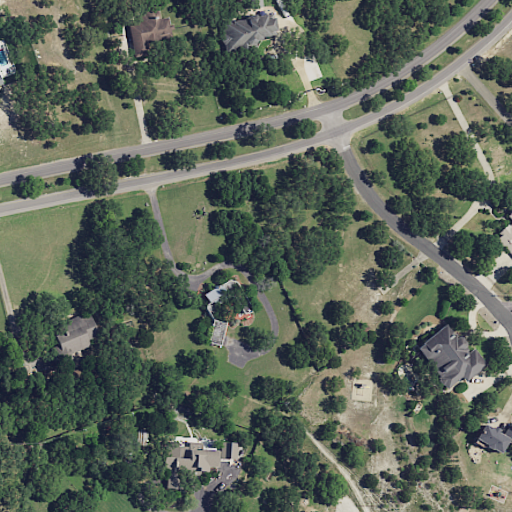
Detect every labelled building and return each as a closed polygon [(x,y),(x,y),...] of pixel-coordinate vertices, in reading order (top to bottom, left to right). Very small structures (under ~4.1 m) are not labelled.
[(127,24),(132,56),(149,54),(147,42),(171,38),(168,17),(159,18),(158,9),(133,13),(134,23),(127,24)] [(274,37),(269,13),(219,24),(224,48),(274,37)] [(511,261),(511,206),(503,214),(507,220),(490,235),(511,261)] [(218,345),(221,324),(218,316),(221,297),(231,298),(238,314),(247,310),(235,281),(228,280),(199,293),(203,301),(202,304),(209,319),(205,342),(218,345)] [(90,345),(88,340),(97,336),(87,312),(49,326),(64,364),(72,361),(69,353),(90,345)] [(481,365),(469,348),(464,351),(442,322),(410,347),(441,389),(457,376),(460,380),(481,365)] [(496,453),(505,433),(504,433),(503,436),(475,423),(468,440),(496,453)] [(218,458),(233,459),(234,442),(219,442),(218,458)] [(217,450),(161,446),(159,469),(203,471),(203,466),(216,467),(217,450)]
